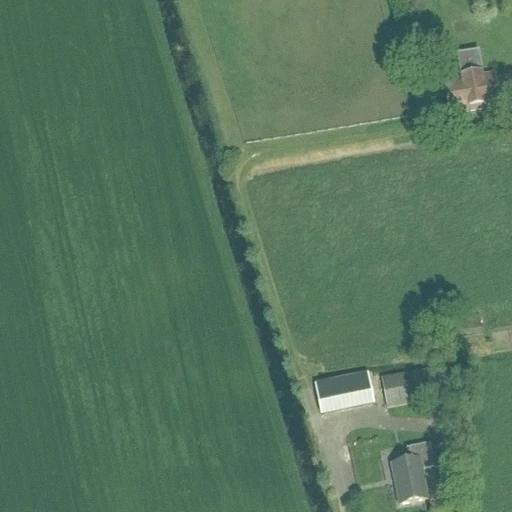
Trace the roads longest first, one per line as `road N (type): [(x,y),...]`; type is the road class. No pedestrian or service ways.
road 1 (track): [(441,125),(276,156),(242,173),(239,193),(318,434)]
road 2 (track): [(445,511),(440,441),(426,425),(377,421),(318,434)]
